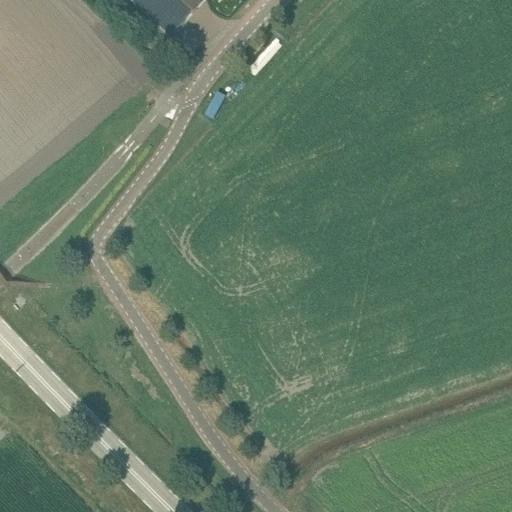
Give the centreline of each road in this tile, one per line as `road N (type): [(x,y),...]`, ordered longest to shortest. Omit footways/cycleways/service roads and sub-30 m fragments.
road 1 (unclassified): [(94,245),(210,436),(274,511)]
road 2 (primary): [(173,511),(0,341)]
road 3 (unclassified): [(94,245),(170,144),(187,105)]
road 4 (unclassified): [(276,0),(187,105)]
